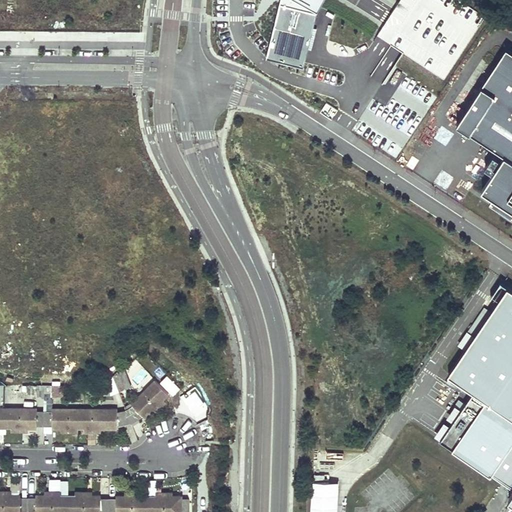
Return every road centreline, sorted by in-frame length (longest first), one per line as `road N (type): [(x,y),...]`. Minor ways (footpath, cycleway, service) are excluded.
road 1 (secondary): [(278,511),(276,331),(195,135),(191,75)]
road 2 (unclassified): [(191,75),(293,114),(511,258)]
road 3 (residential): [(191,75),(146,61),(0,59)]
road 4 (residential): [(0,77),(191,75)]
road 5 (residential): [(0,462),(141,461),(170,443)]
